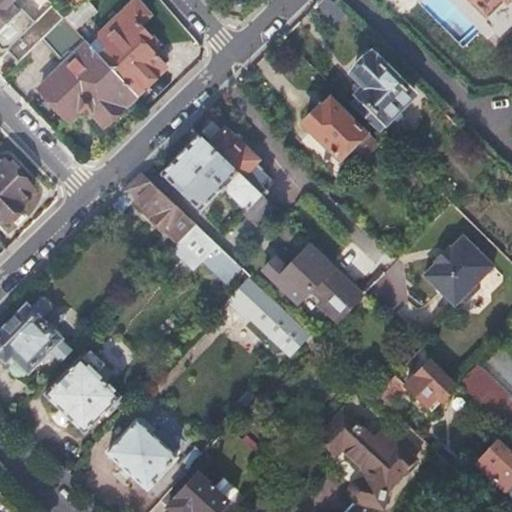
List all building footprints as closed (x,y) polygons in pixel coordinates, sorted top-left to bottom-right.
[(0,0),(0,45),(5,51),(7,48),(20,62),(44,39),(66,17),(54,4),(36,20),(17,0),(0,0)] [(90,0),(86,0),(66,17),(78,30),(99,9),(90,0)] [(103,56),(138,94),(168,64),(146,41),(153,34),(143,24),(152,14),(139,0),(101,36),(111,48),(103,56)] [(321,0),(314,7),(350,43),(362,31),(331,0),(321,0)] [(472,0),(486,14),(500,0),(472,0)] [(67,64),(42,88),(72,119),(82,110),(92,111),(106,125),(138,94),(103,56),(78,30),(66,17),(44,39),(67,64)] [(365,102),(358,110),(378,130),(385,136),(419,102),(377,60),(358,79),(370,91),(362,99),(365,102)] [(308,129),(316,137),(344,164),(370,139),(336,106),(334,105),(326,114),(323,112),(308,129)] [(212,147),(244,177),(259,162),(228,130),(212,147)] [(202,137),(163,177),(199,212),(226,184),(230,188),(226,192),(245,213),(262,195),(244,177),(212,147),(202,137)] [(305,148),(345,186),(380,149),(370,139),(344,164),(316,137),(305,148)] [(5,159),(0,163),(0,212),(7,219),(25,202),(23,200),(34,188),(5,159)] [(124,193),(178,244),(182,241),(196,226),(143,175),(124,193)] [(244,214),(260,230),(278,211),(262,195),(245,213),(244,214)] [(196,226),(182,241),(191,249),(205,234),(196,226)] [(191,249),(227,284),(242,269),(205,234),(191,249)] [(495,265),(464,236),(453,248),(450,246),(437,259),(436,261),(439,263),(427,276),(458,305),(461,302),(468,302),(482,287),(482,280),(495,265)] [(362,297),(308,246),(288,267),(310,289),(309,291),(324,306),(322,308),(338,322),(362,297)] [(395,267),(374,289),(394,307),(414,285),(395,267)] [(251,278),(230,300),(248,318),(261,304),(304,344),(312,335),(251,278)] [(32,306),(44,317),(50,312),(38,300),(32,306)] [(27,307),(0,334),(0,355),(5,361),(7,359),(14,366),(12,370),(13,372),(14,375),(17,377),(20,378),(24,377),(51,351),(63,362),(78,347),(73,342),(68,347),(43,322),(45,319),(44,317),(32,306),(31,305),(29,308),(27,307)] [(69,370),(46,394),(86,433),(112,407),(116,410),(122,404),(119,400),(122,397),(98,373),(106,365),(106,364),(93,351),(91,351),(83,359),(82,358),(69,370)] [(407,387),(428,407),(437,397),(443,402),(456,388),(430,362),(406,386),(407,387)] [(461,385),(506,428),(511,434),(511,395),(480,365),(461,385)] [(395,376),(376,395),(389,407),(407,387),(406,386),(395,376)] [(346,412),(319,440),(337,457),(344,450),(368,472),(366,480),(357,483),(354,485),(351,487),(349,490),(348,494),(349,497),(351,501),(354,503),(385,509),(390,490),(417,460),(384,429),(374,439),(346,412)] [(109,452),(149,488),(177,457),(152,434),(155,430),(142,417),(109,452)] [(511,455),(500,443),(481,463),(509,491),(511,488),(511,455)] [(199,474),(169,507),(174,511),(217,511),(228,501),(199,474)]
